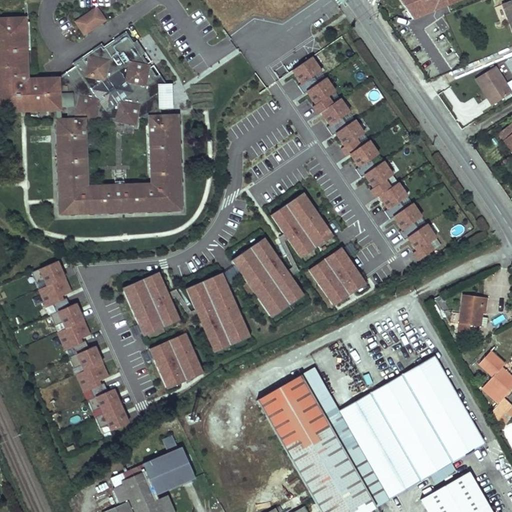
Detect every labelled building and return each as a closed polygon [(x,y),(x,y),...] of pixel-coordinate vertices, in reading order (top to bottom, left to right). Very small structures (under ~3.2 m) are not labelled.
[(411,0),(417,16),(427,12),(426,9),(431,8),(451,0),(411,0)] [(511,0),(508,0),(502,2),(511,28),(511,0)] [(106,20),(98,7),(90,13),(98,25),(106,20)] [(98,25),(90,13),(77,21),(85,34),(98,25)] [(67,106),(68,120),(92,89),(119,71),(133,93),(166,106),(161,100),(160,91),(168,86),(160,74),(156,76),(142,55),(145,53),(137,40),(134,43),(127,31),(114,39),(117,43),(106,51),(103,46),(102,44),(93,49),(95,53),(84,60),(82,56),(73,62),(75,66),(77,70),(69,75),(67,71),(54,81),(53,78),(28,78),(27,49),(26,18),(0,18),(0,108),(62,106),(67,106)] [(114,39),(103,46),(106,51),(117,43),(114,39)] [(458,46),(447,50),(450,59),(436,63),(439,71),(463,64),(458,46)] [(93,49),(82,56),(84,60),(95,53),(93,49)] [(511,57),(501,63),(508,78),(511,76),(511,57)] [(312,63),(291,77),(301,91),(322,76),(312,63)] [(495,65),(475,78),(481,88),(484,86),(490,96),(487,98),(492,105),(511,92),(495,65)] [(75,66),(67,71),(69,75),(77,70),(75,66)] [(327,84),(306,98),(315,111),(312,113),(317,120),(325,115),(320,108),(336,97),(327,84)] [(481,88),(487,98),(490,96),(484,86),(481,88)] [(92,89),(68,120),(86,119),(116,118),(116,121),(136,125),(138,117),(149,117),(162,117),(161,109),(166,106),(133,93),(106,111),(92,89)] [(341,105),(320,120),(330,133),(350,118),(341,105)] [(68,120),(55,120),(56,126),(57,126),(58,135),(56,135),(56,145),(58,145),(58,155),(57,156),(57,165),(58,165),(59,174),(58,174),(58,184),(59,184),(60,193),(58,194),(59,199),(60,199),(60,214),(78,213),(78,214),(87,214),(87,212),(96,212),(96,214),(107,213),(107,212),(117,211),(117,213),(126,213),(126,211),(136,211),(136,212),(146,212),(145,210),(155,210),(155,212),(165,211),(165,210),(181,210),(180,195),(182,195),(182,189),(180,189),(180,178),(181,178),(181,170),(179,170),(179,161),(181,161),(180,150),(179,150),(179,140),(180,140),(179,131),(178,131),(178,121),(179,121),(179,116),(162,117),(149,117),(149,132),(151,132),(152,174),(150,175),(151,185),(139,186),(139,184),(125,184),(115,185),(101,185),(100,187),(89,187),(88,176),(86,176),(85,134),(86,134),(86,119),(68,120)] [(511,123),(499,133),(511,149),(511,123)] [(356,125),(336,140),(345,153),(366,139),(356,125)] [(370,146),(349,161),(358,174),(379,160),(370,146)] [(385,168),(364,182),(372,195),(369,197),(374,204),(382,198),(378,192),(394,181),(385,168)] [(399,189),(378,203),(388,217),(409,202),(399,189)] [(302,200),(268,223),(297,266),(331,243),(302,200)] [(413,209),(392,224),(401,237),(422,223),(413,209)] [(428,230),(407,244),(415,257),(412,259),(417,266),(433,256),(428,249),(437,244),(428,230)] [(261,245),(227,269),(266,324),(300,300),(261,245)] [(340,255),(306,278),(330,315),(365,292),(340,255)] [(60,268),(33,280),(36,288),(43,285),(47,293),(65,285),(67,284),(60,268)] [(158,281),(121,297),(142,343),(179,327),(158,281)] [(220,281),(184,297),(212,361),(248,345),(220,281)] [(65,285),(47,293),(37,298),(45,315),(73,303),(65,285)] [(463,296),(455,333),(472,337),(474,330),(476,330),(480,315),(483,301),(463,296)] [(440,299),(430,304),(440,323),(450,318),(440,299)] [(488,302),(483,301),(480,315),(485,316),(488,302)] [(78,310),(50,322),(54,330),(61,327),(65,335),(83,327),(85,326),(78,310)] [(83,327),(65,335),(55,340),(63,357),(91,345),(83,327)] [(183,339),(147,355),(166,398),(203,382),(183,339)] [(95,352),(68,365),(72,373),(78,370),(82,378),(100,370),(102,369),(95,352)] [(488,353),(482,360),(486,363),(492,356),(488,353)] [(487,417),(495,425),(498,422),(509,409),(502,403),(498,400),(504,393),(508,396),(511,391),(511,384),(498,373),(501,369),(503,366),(492,356),(486,363),(482,360),(477,366),(492,379),(485,386),(489,389),(482,397),(495,408),(487,417)] [(432,359),(337,413),(388,502),(429,477),(433,485),(452,474),(447,467),(482,447),(432,359)] [(498,373),(511,384),(511,378),(501,369),(498,373)] [(100,370),(82,378),(72,382),(80,400),(108,387),(100,370)] [(337,413),(314,372),(257,404),(319,511),(370,511),(388,502),(337,413)] [(479,394),(482,397),(489,389),(485,386),(479,394)] [(502,403),(508,396),(504,393),(498,400),(502,403)] [(115,395),(88,407),(92,415),(98,412),(102,420),(122,411),(115,395)] [(509,409),(498,422),(504,427),(511,416),(511,405),(509,409)] [(102,420),(95,423),(99,431),(106,428),(109,437),(127,428),(130,427),(122,411),(102,420)] [(172,434),(161,438),(166,450),(176,445),(172,434)] [(122,504),(131,500),(136,511),(176,511),(170,499),(162,503),(160,498),(199,481),(185,450),(146,467),(149,474),(125,484),(126,487),(117,491),(122,504)] [(486,511),(465,476),(417,504),(421,511),(486,511)] [(133,511),(129,502),(106,511),(133,511)]
